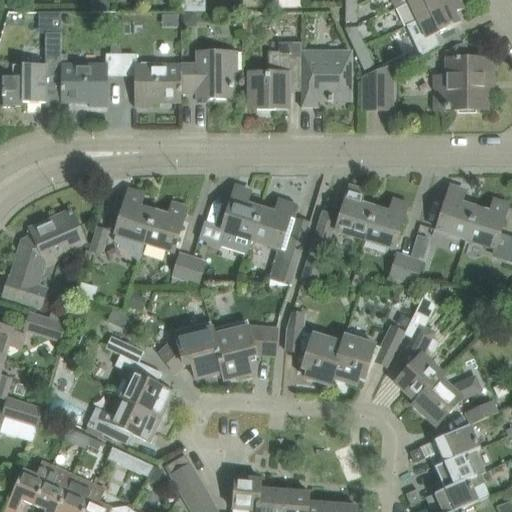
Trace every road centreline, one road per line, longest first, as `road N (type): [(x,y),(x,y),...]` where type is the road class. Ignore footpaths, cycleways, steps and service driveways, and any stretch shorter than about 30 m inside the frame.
road 1 (unclassified): [(0,189),(36,162),(63,154),(511,157)]
road 2 (residential): [(392,511),(396,457),(382,420),(362,411),(212,402),(189,444),(226,505)]
